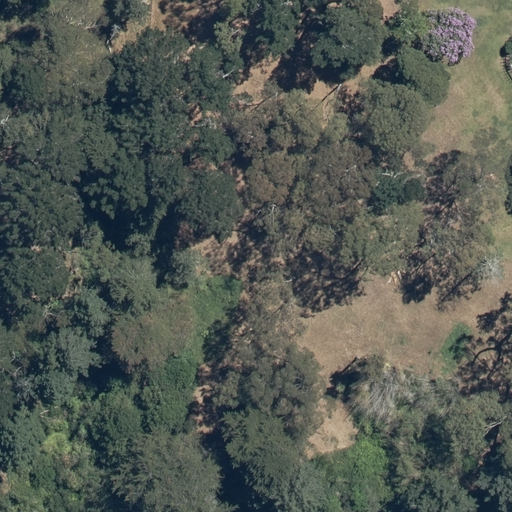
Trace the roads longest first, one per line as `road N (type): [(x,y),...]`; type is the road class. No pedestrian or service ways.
road 1 (track): [(0,390),(100,366),(160,375),(139,440),(157,468),(195,481),(303,486),(330,499),(337,511)]
road 2 (track): [(59,0),(17,106),(0,287)]
